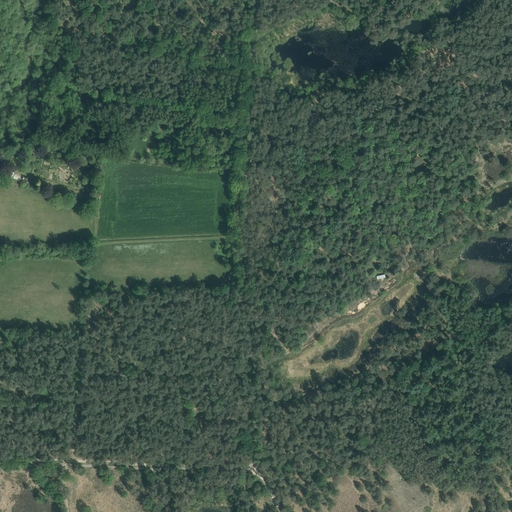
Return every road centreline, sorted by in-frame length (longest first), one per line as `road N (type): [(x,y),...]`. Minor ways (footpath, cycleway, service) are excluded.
road 1 (track): [(502,459),(473,432),(342,463),(261,472)]
road 2 (track): [(254,464),(0,456)]
